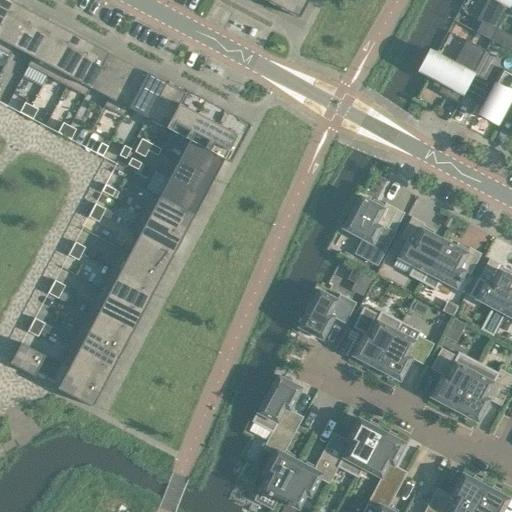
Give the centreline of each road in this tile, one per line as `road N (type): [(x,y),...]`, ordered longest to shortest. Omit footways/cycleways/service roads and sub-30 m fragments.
road 1 (tertiary): [(511,200),(134,0)]
road 2 (residential): [(0,362),(106,171)]
road 3 (residential): [(496,460),(303,361)]
road 4 (residential): [(106,171),(0,114)]
